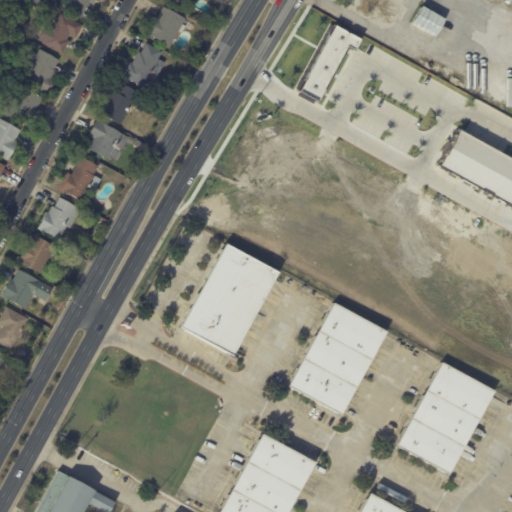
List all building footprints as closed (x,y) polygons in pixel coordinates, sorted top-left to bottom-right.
[(96,0),(94,4),(90,2),(82,17),(64,7),(67,0),(96,0)] [(187,0),(183,8),(169,0),(187,0)] [(423,5),(445,18),(435,36),(412,23),(423,5)] [(185,26),(186,27),(182,34),(179,32),(170,47),(146,34),(156,16),(158,17),(164,7),(186,19),(183,25),(185,26)] [(83,27),(76,38),(70,35),(67,40),(70,42),(62,55),(44,44),(44,43),(38,40),(46,25),(52,29),(61,13),(83,27)] [(128,63),(129,62),(132,64),(139,51),(141,53),(146,43),(163,52),(159,59),(165,63),(152,88),(145,83),(143,87),(122,76),(128,63)] [(59,61),(54,71),(55,72),(51,79),(53,80),(45,94),(24,81),(37,59),(35,58),(40,50),(59,61)] [(439,67),(443,69),(439,75),(435,73),(439,67)] [(121,126),(101,115),(113,92),(117,94),(122,84),(144,96),(133,117),(127,113),(121,126)] [(43,99),(29,127),(6,116),(20,87),(43,99)] [(0,119),(21,131),(15,142),(18,143),(8,161),(0,156),(0,119)] [(88,149),(94,139),(89,136),(98,121),(127,138),(118,152),(115,150),(108,161),(88,149)] [(511,158),(511,206),(437,165),(457,128),(511,158)] [(97,188),(96,191),(90,188),(89,189),(88,189),(80,202),(58,189),(68,173),(72,175),(81,158),(98,167),(93,176),(101,180),(97,188)] [(61,200),(80,209),(70,229),(66,227),(60,241),(38,230),(46,212),(49,213),(52,207),(54,208),(59,198),(61,200)] [(29,246),(35,236),(56,248),(41,275),(19,263),(29,246)] [(225,243),(277,272),(232,356),(179,327),(225,243)] [(35,280),(52,290),(45,302),(33,296),(25,311),(1,297),(10,279),(13,281),(18,271),(35,280)] [(333,303),(385,331),(339,415),(288,386),(333,303)] [(22,332),(11,351),(0,344),(0,333),(3,328),(0,326),(0,318),(6,308),(28,320),(22,332)] [(443,363),(493,391),(447,474),(395,446),(441,362),(443,363)] [(286,511),(218,511),(262,434),(314,463),(286,511)] [(114,503),(109,511),(102,511),(87,503),(82,511),(35,511),(58,471),(114,503)] [(376,496),(404,511),(359,511),(370,493),(376,496)]
